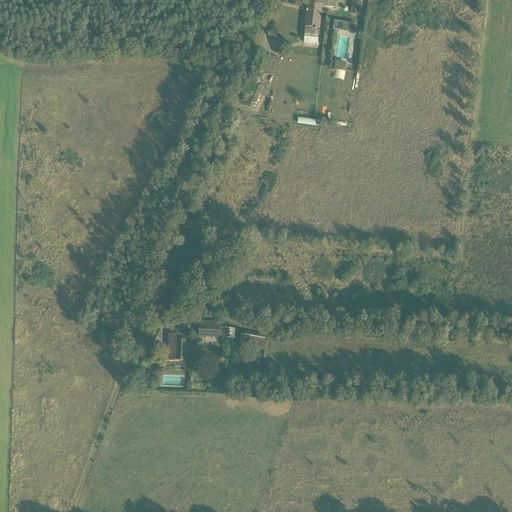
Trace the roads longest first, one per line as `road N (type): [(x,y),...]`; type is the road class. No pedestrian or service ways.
road 1 (unclassified): [(130,346),(270,0)]
road 2 (track): [(74,511),(130,346)]
